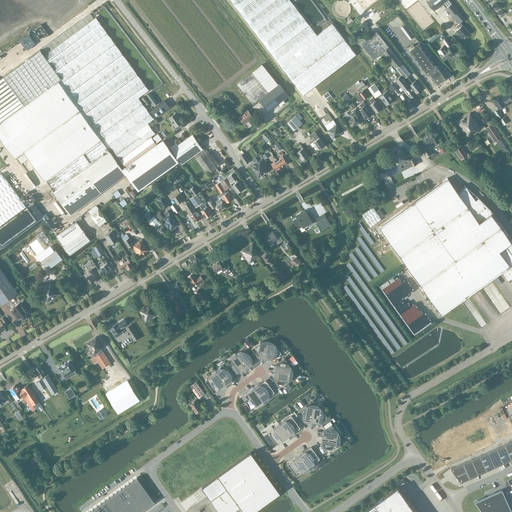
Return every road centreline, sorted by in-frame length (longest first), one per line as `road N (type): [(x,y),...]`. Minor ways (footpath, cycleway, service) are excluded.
road 1 (tertiary): [(0,361),(264,203)]
road 2 (tertiary): [(264,203),(511,56)]
road 3 (unknown): [(0,142),(70,219),(205,116)]
road 4 (unclassified): [(264,203),(116,0)]
road 5 (unclassified): [(493,347),(401,405),(398,429),(415,456)]
road 6 (unclassified): [(178,511),(153,477),(154,461),(229,412)]
road 7 (unknown): [(99,0),(0,72)]
